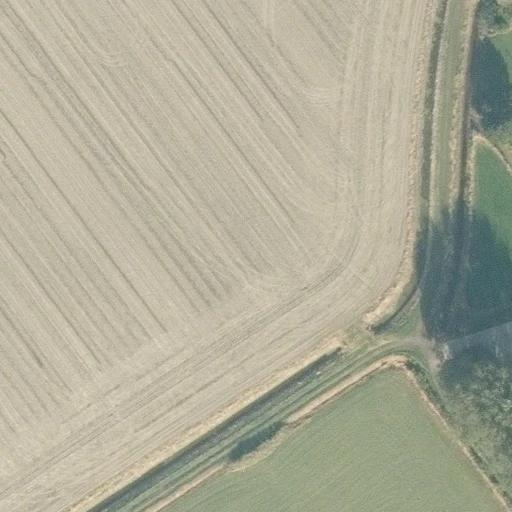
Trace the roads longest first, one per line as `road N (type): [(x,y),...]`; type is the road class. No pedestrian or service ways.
road 1 (track): [(462,0),(441,233),(421,332),(340,372),(131,511)]
road 2 (unclassified): [(511,476),(434,375),(421,332)]
